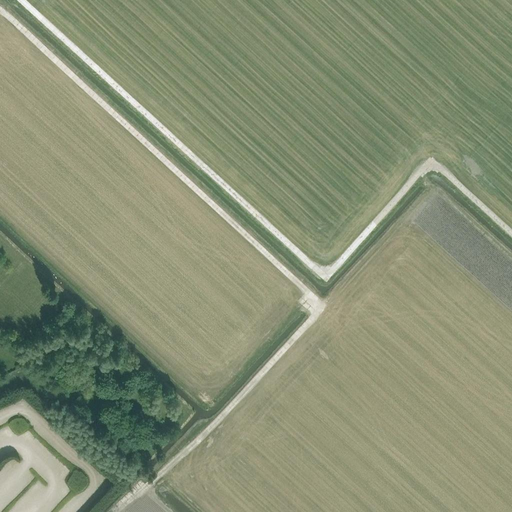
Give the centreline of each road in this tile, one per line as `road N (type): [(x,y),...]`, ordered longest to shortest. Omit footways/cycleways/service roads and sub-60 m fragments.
road 1 (track): [(120,511),(319,304),(0,12)]
road 2 (track): [(424,163),(328,269),(305,258),(24,0)]
road 3 (track): [(511,232),(436,162),(424,163),(511,0)]
